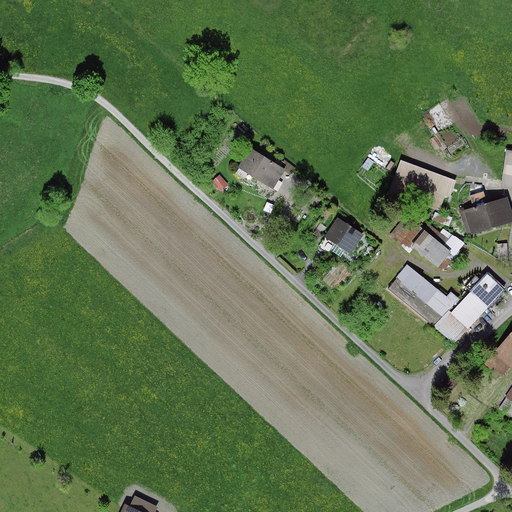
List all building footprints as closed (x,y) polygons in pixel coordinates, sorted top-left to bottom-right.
[(387,151),(387,143),(375,143),(375,151),(387,151)] [(250,148),(238,168),(273,190),(286,170),(250,148)] [(511,150),(506,150),(501,188),(511,189),(511,150)] [(401,160),(389,193),(439,211),(445,196),(450,198),(457,181),(401,160)] [(228,185),(220,175),(212,182),(221,192),(228,185)] [(485,187),(473,190),(475,198),(487,195),(485,187)] [(470,233),(471,236),(511,222),(511,211),(508,197),(491,203),(490,200),(458,210),(466,234),(470,233)] [(410,244),(424,224),(407,212),(393,232),(410,244)] [(338,218),(325,237),(351,254),(364,235),(338,218)] [(425,231),(412,246),(438,268),(451,252),(425,231)] [(448,310),(458,299),(451,294),(447,298),(407,265),(396,278),(397,278),(388,289),(433,328),(448,310)] [(488,307),(504,290),(487,273),(470,291),(471,292),(488,307)] [(488,308),(488,307),(471,292),(452,313),(451,314),(468,329),(488,308)] [(451,314),(452,313),(448,310),(433,328),(454,344),(468,329),(451,314)] [(511,329),(483,365),(490,371),(494,366),(503,374),(511,363),(511,329)] [(450,394),(458,385),(450,377),(442,386),(450,394)] [(499,409),(511,417),(511,387),(505,398),(506,398),(499,409)]
